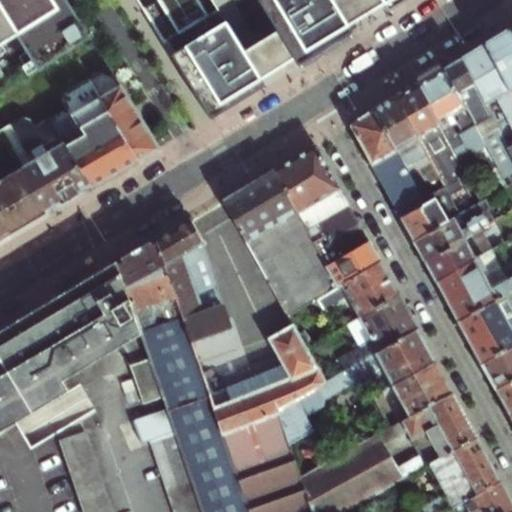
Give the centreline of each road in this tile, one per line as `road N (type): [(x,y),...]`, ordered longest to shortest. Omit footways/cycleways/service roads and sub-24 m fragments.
road 1 (residential): [(511,459),(317,100)]
road 2 (tertiary): [(0,289),(201,169)]
road 3 (residential): [(97,0),(201,169)]
road 4 (unknown): [(201,169),(265,338)]
road 5 (tertiary): [(317,100),(469,7)]
road 6 (tertiary): [(201,169),(317,100)]
